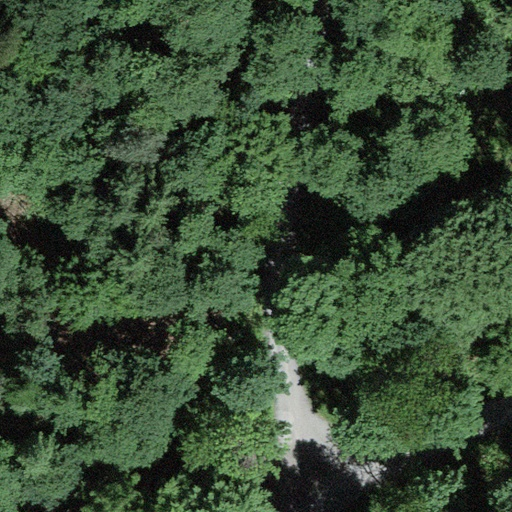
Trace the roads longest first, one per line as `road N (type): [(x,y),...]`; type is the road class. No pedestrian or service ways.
road 1 (track): [(336,0),(286,167),(297,371),(324,489)]
road 2 (track): [(324,489),(469,151),(511,104)]
road 3 (track): [(324,489),(196,480),(46,497),(14,511)]
road 4 (track): [(511,412),(324,489),(305,511)]
